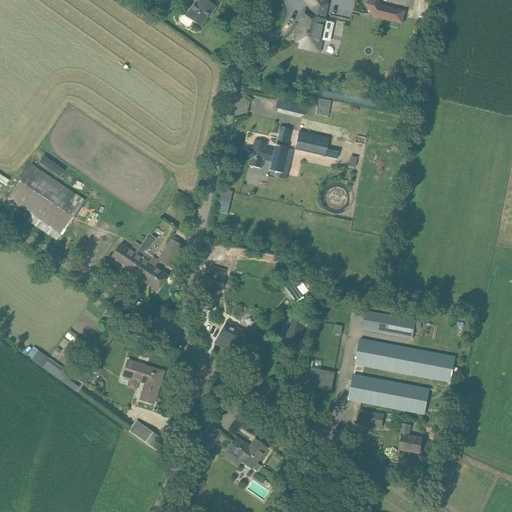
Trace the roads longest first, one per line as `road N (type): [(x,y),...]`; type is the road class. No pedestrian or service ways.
road 1 (unclassified): [(176,342),(253,0)]
road 2 (unclassified): [(430,511),(205,362)]
road 3 (unclassified): [(176,342),(0,222)]
road 4 (unclassified): [(155,511),(205,362)]
